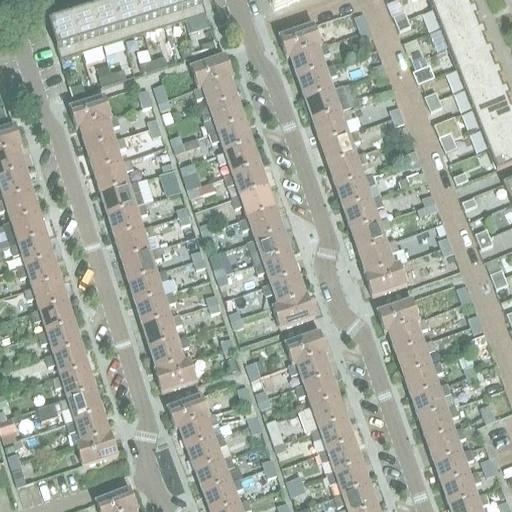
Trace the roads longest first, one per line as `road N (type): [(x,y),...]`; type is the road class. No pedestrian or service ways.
road 1 (residential): [(424,511),(365,339),(334,302),(325,231),(271,75),(249,37)]
road 2 (residential): [(6,0),(146,416),(148,477)]
